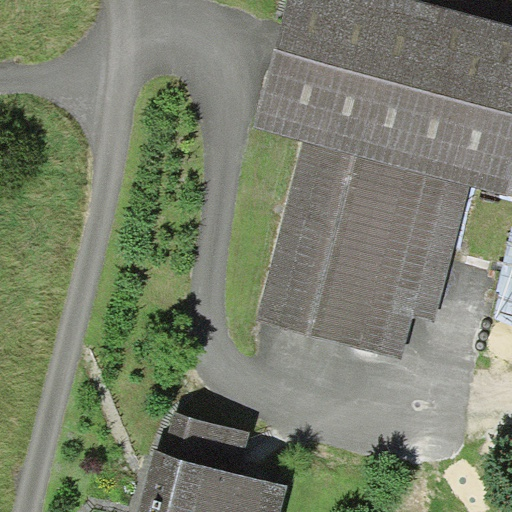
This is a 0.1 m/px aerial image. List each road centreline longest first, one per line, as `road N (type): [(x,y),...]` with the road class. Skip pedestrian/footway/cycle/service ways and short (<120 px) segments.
road 1 (track): [(126,0),(121,75),(183,56),(227,73),(207,312),(218,371),(251,393),(432,429)]
road 2 (track): [(0,88),(121,75),(112,166),(30,511)]
